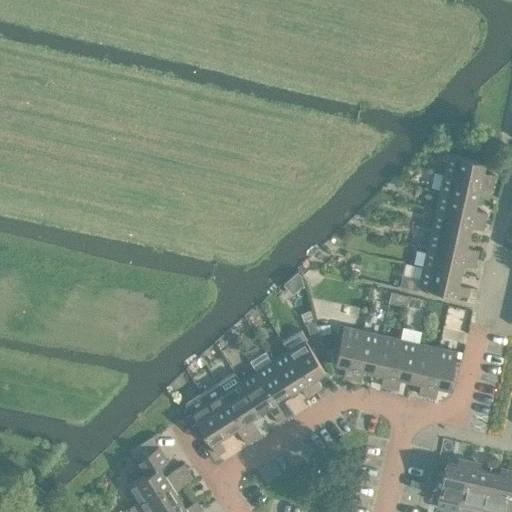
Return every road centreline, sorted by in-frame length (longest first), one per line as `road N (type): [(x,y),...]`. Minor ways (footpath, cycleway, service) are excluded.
road 1 (residential): [(213,480),(337,402),(405,408)]
road 2 (residential): [(405,408),(441,415),(462,406),(480,327)]
